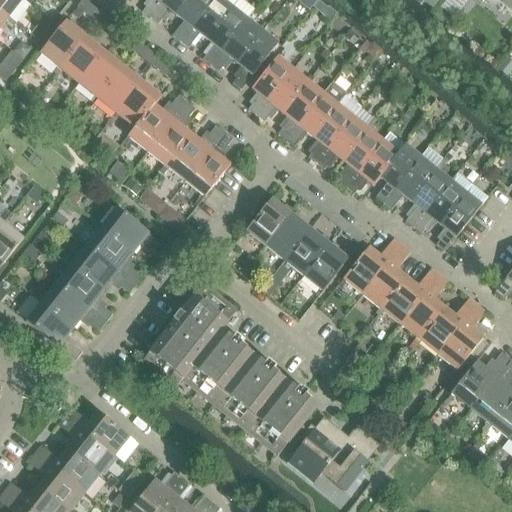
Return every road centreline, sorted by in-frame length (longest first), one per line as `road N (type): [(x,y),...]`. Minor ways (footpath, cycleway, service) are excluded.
road 1 (residential): [(511,336),(500,311),(389,220),(360,215),(279,152)]
road 2 (residential): [(279,152),(100,0)]
road 3 (residential): [(237,511),(78,377)]
road 4 (residential): [(78,377),(166,270),(196,261)]
road 5 (residential): [(320,355),(196,261)]
road 6 (residential): [(196,261),(279,152)]
